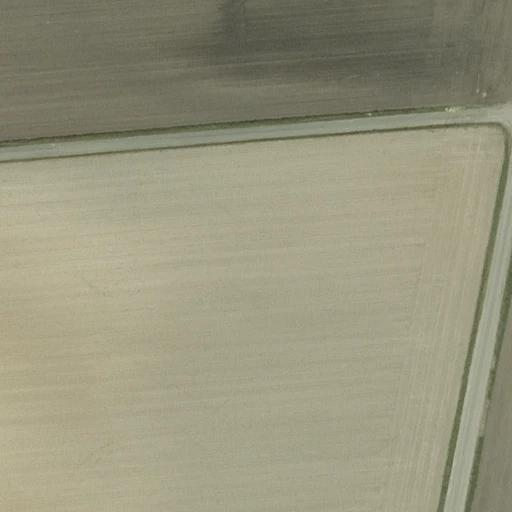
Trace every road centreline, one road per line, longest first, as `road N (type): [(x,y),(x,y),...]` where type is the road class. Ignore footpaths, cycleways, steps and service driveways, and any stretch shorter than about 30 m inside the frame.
road 1 (unclassified): [(511,113),(0,153)]
road 2 (unclassified): [(511,193),(451,511)]
